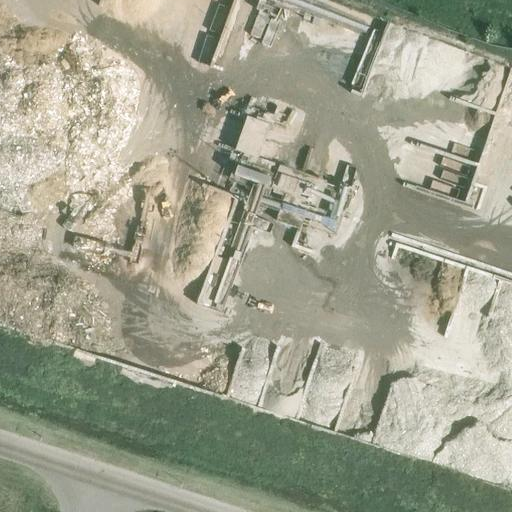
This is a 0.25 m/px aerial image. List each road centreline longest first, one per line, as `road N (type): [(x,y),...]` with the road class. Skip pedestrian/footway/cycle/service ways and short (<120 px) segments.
road 1 (unknown): [(393,211),(388,143),(361,111),(297,80),(242,69),(188,91),(150,149),(123,217),(125,273),(141,290),(196,321),(247,317),(380,223)]
road 2 (unclassified): [(210,511),(81,469)]
road 3 (unknown): [(511,246),(393,211)]
